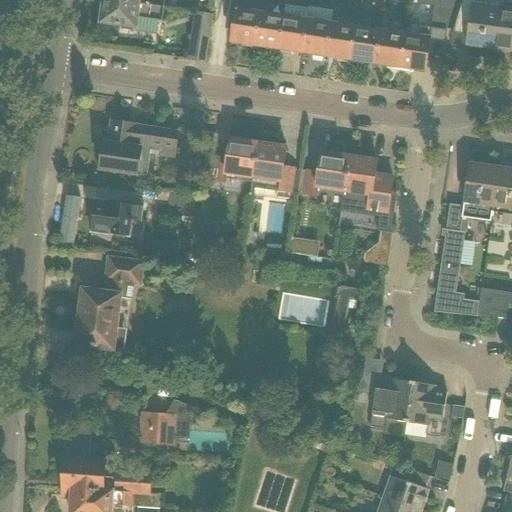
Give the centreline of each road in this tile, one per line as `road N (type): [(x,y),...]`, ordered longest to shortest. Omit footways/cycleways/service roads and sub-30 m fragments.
road 1 (residential): [(461,511),(494,404),(493,379),(488,362),(427,354),(401,312),(427,123)]
road 2 (residential): [(427,123),(54,64)]
road 3 (residential): [(6,420),(54,64)]
